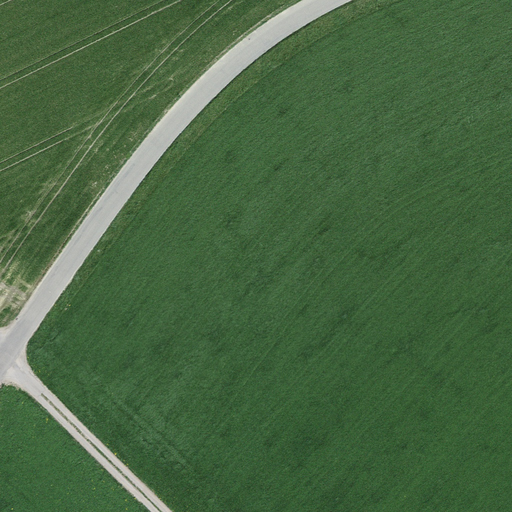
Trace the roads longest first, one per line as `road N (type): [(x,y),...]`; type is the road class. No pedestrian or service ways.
road 1 (unclassified): [(326,0),(244,51),(192,101),(3,359)]
road 2 (track): [(157,511),(3,359)]
